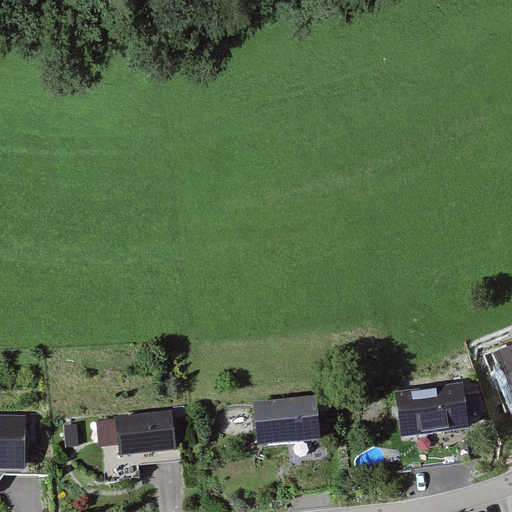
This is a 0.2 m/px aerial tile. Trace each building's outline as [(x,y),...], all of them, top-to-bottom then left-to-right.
[(511,347),(495,354),(511,398),(511,347)] [(453,388),(385,397),(391,437),(458,428),(453,388)] [(320,396),(255,399),(257,442),(322,439),(320,396)] [(176,409),(116,412),(118,453),(178,449),(176,409)] [(27,418),(0,418),(0,467),(28,467),(27,418)]
